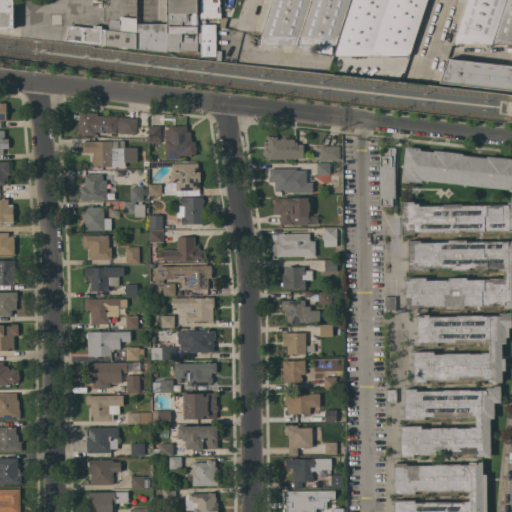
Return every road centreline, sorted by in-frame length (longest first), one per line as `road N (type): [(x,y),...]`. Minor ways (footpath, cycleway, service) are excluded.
road 1 (residential): [(511,137),(0,77)]
road 2 (residential): [(39,82),(52,261),(53,511)]
road 3 (residential): [(223,106),(247,336),(249,511)]
